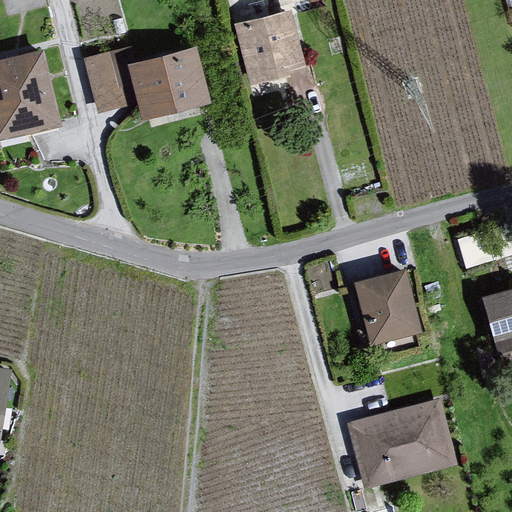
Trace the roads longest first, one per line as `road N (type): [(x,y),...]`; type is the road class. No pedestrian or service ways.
road 1 (residential): [(0,210),(199,269),(271,260),(511,196)]
road 2 (unknown): [(271,260),(345,469)]
